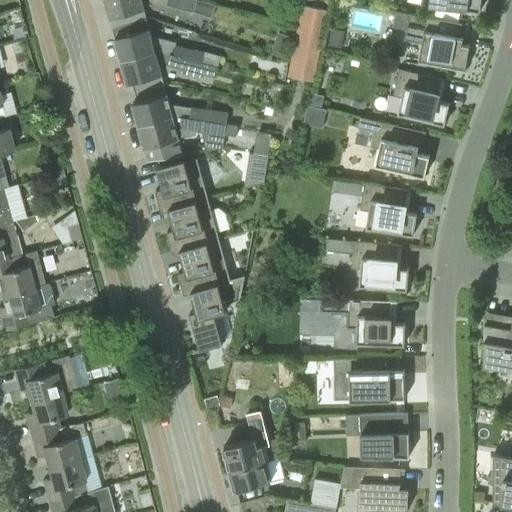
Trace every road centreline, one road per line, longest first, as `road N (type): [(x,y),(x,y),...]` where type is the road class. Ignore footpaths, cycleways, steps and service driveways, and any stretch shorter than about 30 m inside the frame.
road 1 (tertiary): [(202,511),(66,0)]
road 2 (residential): [(448,511),(445,273)]
road 3 (residential): [(445,273),(453,224),(511,53)]
